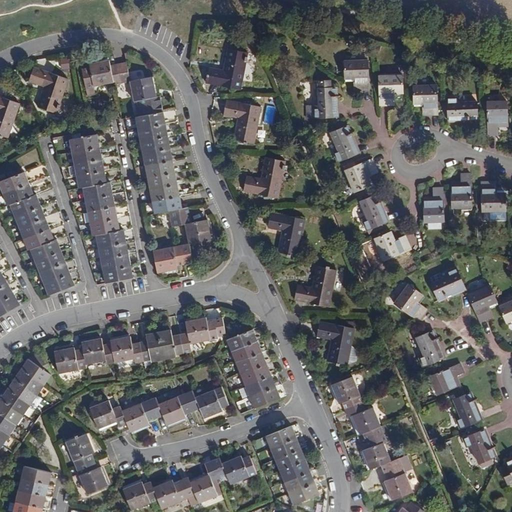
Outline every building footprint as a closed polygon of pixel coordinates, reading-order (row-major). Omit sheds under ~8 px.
[(228,49),(224,71),(209,68),(206,82),(221,85),(221,86),(240,89),(248,53),(228,49)] [(81,66),(87,96),(95,94),(94,86),(114,82),(110,65),(109,60),(81,66)] [(368,60),(344,61),(345,79),(354,79),(354,83),(359,83),(360,90),(369,89),(368,60)] [(118,64),(122,83),(130,81),(126,62),(118,64)] [(110,65),(114,82),(114,84),(122,83),(118,64),(110,65)] [(33,67),(28,80),(45,86),(37,106),(56,113),(68,79),(50,72),(50,73),(33,67)] [(403,75),(379,76),(379,105),(389,105),(389,98),(394,98),(394,93),(403,93),(403,75)] [(130,81),(138,117),(163,112),(160,96),(156,97),(152,77),(130,81)] [(318,88),(319,108),(306,108),(307,118),(337,117),(337,87),(331,88),(331,80),(313,81),(314,88),(318,88)] [(437,85),(413,86),(414,104),(423,104),(423,108),(428,108),(429,115),(438,115),(437,85)] [(0,96),(0,135),(8,138),(21,104),(2,97),(0,96)] [(457,98),(447,98),(447,100),(442,100),(443,117),(448,117),(448,121),(477,120),(477,101),(457,102),(457,98)] [(227,100),(224,115),(239,118),(234,140),(254,144),(261,107),(242,103),(227,100)] [(507,101),(487,101),(488,135),(496,135),(496,126),(508,125),(507,101)] [(138,129),(165,124),(163,112),(138,117),(135,117),(138,129)] [(430,116),(429,127),(438,128),(439,117),(430,116)] [(168,136),(165,124),(138,129),(140,141),(168,136)] [(331,133),(338,151),(334,152),(338,161),(359,152),(348,125),(331,133)] [(70,140),(73,152),(75,164),(80,188),(83,188),(107,183),(98,134),(70,140)] [(168,136),(140,141),(142,153),(170,148),(168,136)] [(170,148),(142,153),(145,165),(173,160),(170,148)] [(266,157),(261,179),(246,176),(243,190),(259,194),(258,194),(278,198),(285,161),(266,157)] [(345,170),(355,192),(371,185),(368,177),(372,175),(370,170),(376,167),(372,159),(356,166),(355,162),(346,166),(348,169),(345,170)] [(173,160),(145,165),(147,177),(175,172),(173,160)] [(0,181),(0,184),(4,194),(8,205),(10,204),(34,195),(25,172),(0,181)] [(175,172),(147,177),(150,189),(177,184),(175,172)] [(461,174),(461,183),(451,184),(452,208),(453,208),(462,207),(472,207),(470,173),(461,174)] [(482,181),(482,211),(506,210),(506,192),(497,192),(497,188),(491,188),(491,181),(482,181)] [(83,188),(86,200),(88,212),(93,236),(97,235),(120,231),(111,182),(107,183),(83,188)] [(177,184),(150,189),(152,201),(180,196),(177,184)] [(434,188),(434,198),(424,198),(424,222),(445,221),(443,188),(434,188)] [(10,204),(15,216),(19,227),(28,250),(31,249),(55,240),(36,194),(34,195),(10,204)] [(360,201),(367,219),(363,221),(367,230),(388,221),(377,194),(360,201)] [(180,196),(152,201),(154,213),(169,211),(182,208),(180,196)] [(191,222),(188,207),(182,208),(169,211),(172,227),(185,224),(189,244),(211,239),(207,219),(191,222)] [(271,213),(268,227),(283,230),(279,252),(298,256),(305,219),(286,216),(271,213)] [(97,235),(99,247),(102,259),(106,284),(134,278),(124,230),(120,231),(97,235)] [(375,238),(385,260),(412,248),(408,240),(401,242),(399,238),(395,239),(392,231),(375,238)] [(31,249),(36,261),(40,272),(49,295),(75,285),(57,239),(55,240),(31,249)] [(181,245),(185,264),(193,263),(189,244),(181,245)] [(153,251),(157,273),(177,269),(177,266),(185,264),(181,245),(153,251)] [(317,266),(312,288),(297,285),(294,299),(310,303),(309,303),(329,307),(336,270),(317,266)] [(431,283),(439,300),(466,289),(457,267),(448,271),(449,276),(431,283)] [(0,316),(21,305),(0,269),(0,316)] [(419,321),(424,313),(419,309),(422,305),(418,302),(424,295),(409,284),(395,303),(419,321)] [(469,295),(473,306),(480,322),(488,318),(486,312),(490,310),(489,306),(497,302),(490,286),(469,295)] [(511,301),(499,307),(507,324),(511,321),(511,301)] [(427,309),(422,305),(419,309),(424,313),(427,309)] [(186,321),(188,333),(190,343),(218,338),(217,334),(225,333),(222,317),(207,320),(206,317),(186,321)] [(320,321),(317,336),(332,339),(328,361),(347,365),(347,364),(351,345),(354,328),(335,324),(335,325),(320,321)] [(159,332),(164,359),(176,357),(176,354),(183,353),(180,334),(172,336),(171,329),(159,332)] [(227,339),(231,351),(236,362),(254,408),(280,398),(253,329),(227,339)] [(416,338),(424,356),(419,358),(423,367),(445,358),(433,330),(416,338)] [(140,342),(144,361),(151,359),(152,361),(164,359),(159,332),(146,334),(148,340),(140,342)] [(180,334),(183,353),(192,351),(190,343),(188,333),(180,334)] [(110,340),(115,362),(135,358),(136,362),(144,361),(140,342),(132,343),(130,336),(110,340)] [(81,342),(83,349),(86,364),(106,360),(107,364),(115,362),(110,340),(102,341),(102,338),(81,342)] [(358,352),(351,345),(347,364),(357,361),(358,352)] [(54,351),(58,373),(86,368),(86,364),(83,349),(75,350),(74,347),(54,351)] [(28,359),(14,379),(7,389),(0,399),(0,448),(51,374),(54,373),(41,352),(28,359)] [(460,363),(429,376),(437,395),(459,385),(455,375),(464,372),(460,363)] [(332,384),(339,403),(342,402),(345,409),(363,402),(352,376),(332,384)] [(195,397),(192,390),(185,393),(192,411),(199,408),(203,418),(223,410),(221,407),(229,404),(221,387),(195,397)] [(243,399),(250,396),(246,387),(239,390),(243,399)] [(453,399),(461,418),(456,419),(460,428),(481,420),(470,392),(453,399)] [(148,400),(155,418),(163,415),(167,425),(186,417),(185,414),(192,411),(185,393),(159,404),(156,397),(148,400)] [(90,407),(98,428),(117,421),(120,426),(127,423),(122,410),(120,405),(112,409),(109,400),(90,407)] [(122,410),(127,423),(129,429),(130,431),(149,424),(148,421),(155,418),(148,400),(122,410)] [(345,409),(348,417),(352,415),(360,434),(363,433),(381,425),(373,407),(366,409),(363,402),(345,409)] [(266,436),(270,447),(275,459),(293,504),(319,494),(292,425),(266,436)] [(363,433),(369,448),(363,450),(370,469),(381,465),(391,461),(383,442),(387,440),(381,425),(363,433)] [(463,438),(467,447),(471,445),(479,463),(480,463),(492,458),(496,456),(484,429),(463,438)] [(66,441),(76,467),(94,460),(91,453),(94,452),(87,433),(66,441)] [(222,463),(220,457),(212,460),(219,478),(227,475),(230,484),(257,473),(250,455),(242,458),(241,455),(222,463)] [(381,465),(387,480),(384,481),(392,500),(413,491),(399,457),(391,461),(381,465)] [(492,458),(480,463),(482,468),(494,463),(492,458)] [(511,459),(506,462),(508,466),(501,469),(507,484),(511,482),(511,459)] [(76,467),(87,494),(108,486),(100,467),(97,468),(94,460),(76,467)] [(181,480),(188,498),(191,506),(199,503),(217,495),(212,481),(219,478),(212,460),(204,463),(209,474),(190,482),(188,477),(181,480)] [(24,465),(21,478),(18,489),(15,503),(13,511),(12,511),(41,511),(51,472),(24,465)] [(153,488),(158,499),(162,508),(188,498),(181,480),(173,483),(172,480),(153,488)] [(123,489),(132,510),(158,499),(153,488),(151,481),(143,484),(142,481),(123,489)] [(411,502),(406,509),(409,511),(415,504),(411,502)]
